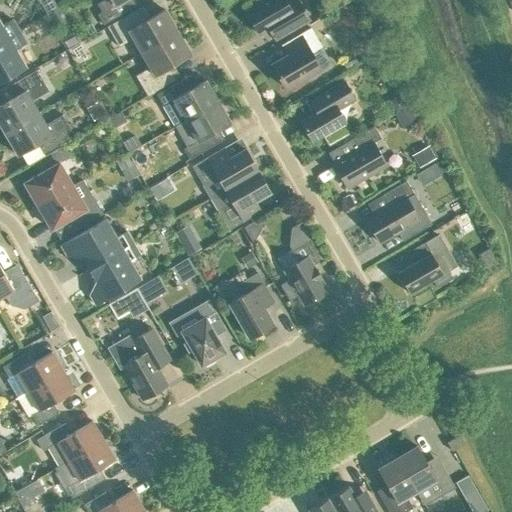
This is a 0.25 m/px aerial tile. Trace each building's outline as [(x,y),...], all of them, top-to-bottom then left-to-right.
[(102,0),(97,4),(101,12),(97,14),(103,25),(131,8),(126,0),(102,0)] [(264,0),(245,11),(258,35),(268,29),(274,40),(309,20),(297,0),(294,0),(287,4),(284,0),(264,0)] [(66,21),(59,8),(47,15),(54,28),(66,21)] [(132,38),(141,53),(177,32),(164,9),(140,23),(133,11),(106,27),(118,47),(132,38)] [(356,20),(357,17),(344,11),(338,22),(351,29),(356,20)] [(0,41),(18,31),(12,19),(1,25),(0,23),(0,41)] [(271,64),(285,88),(319,68),(310,53),(321,47),(310,28),(281,45),(287,55),(271,64)] [(18,31),(0,41),(0,82),(26,68),(15,49),(25,43),(18,31)] [(177,32),(141,53),(149,67),(135,75),(146,96),(173,80),(166,68),(190,54),(177,32)] [(369,67),(376,69),(382,66),(376,55),(366,61),(369,67)] [(0,104),(0,126),(4,133),(38,112),(31,100),(48,91),(36,70),(11,84),(18,94),(0,104)] [(156,94),(174,126),(217,101),(205,80),(186,90),(180,80),(156,94)] [(315,111),(299,120),(311,142),(321,136),(328,146),(350,134),(344,123),(345,122),(338,110),(354,100),(343,80),(308,100),(315,111)] [(406,107),(400,95),(388,102),(395,113),(406,107)] [(217,101),(174,126),(186,147),(183,149),(189,159),(217,143),(211,133),(229,122),(217,101)] [(415,122),(407,107),(394,114),(403,129),(415,122)] [(38,112),(4,133),(17,155),(44,139),(50,150),(74,135),(62,115),(45,124),(38,112)] [(114,128),(125,121),(120,112),(108,119),(114,128)] [(371,142),(380,137),(373,126),(352,138),(358,148),(333,163),(347,187),(385,165),(371,142)] [(140,145),(134,135),(122,142),(128,152),(140,145)] [(24,182),(37,206),(72,185),(58,163),(69,157),(62,145),(36,160),(43,171),(24,182)] [(435,158),(428,146),(412,155),(419,167),(435,158)] [(191,166),(209,198),(257,170),(245,148),(221,162),(215,152),(191,166)] [(132,165),(127,155),(115,162),(121,171),(132,165)] [(257,170),(209,198),(228,230),(252,216),(246,205),(270,192),(257,170)] [(102,214),(91,194),(82,179),(72,185),(37,206),(51,229),(52,228),(70,218),(76,229),(102,214)] [(365,218),(379,243),(419,220),(406,198),(413,193),(406,181),(381,195),(387,205),(365,218)] [(162,196),(155,185),(149,188),(156,200),(162,196)] [(77,250),(88,269),(133,243),(126,231),(115,237),(105,218),(60,245),(66,256),(77,250)] [(283,270),(288,280),(280,285),(289,300),(297,295),(303,305),(328,291),(313,265),(323,259),(301,221),(291,227),(289,246),(298,261),(283,270)] [(456,266),(438,234),(433,236),(412,249),(418,259),(397,272),(409,293),(443,274),(456,266)] [(187,256),(200,249),(196,242),(183,249),(187,256)] [(133,243),(88,269),(99,288),(89,294),(95,305),(140,279),(129,261),(140,255),(133,243)] [(257,262),(250,251),(240,258),(246,269),(257,262)] [(187,258),(170,268),(179,284),(197,273),(187,258)] [(0,267),(0,297),(4,295),(9,305),(23,309),(38,300),(19,268),(5,276),(0,267)] [(243,294),(228,303),(248,337),(272,324),(263,308),(274,301),(257,272),(237,283),(243,294)] [(146,306),(136,289),(123,296),(109,304),(116,316),(130,308),(132,313),(146,306)] [(215,336),(225,330),(208,300),(190,311),(170,323),(176,334),(181,332),(200,365),(224,351),(215,336)] [(108,349),(119,368),(122,366),(141,399),(167,385),(156,367),(170,359),(152,328),(139,336),(140,339),(133,343),(129,337),(108,349)] [(5,379),(16,398),(63,371),(51,352),(30,364),(24,354),(2,367),(8,377),(5,379)] [(63,371),(16,398),(27,417),(30,415),(36,425),(58,413),(52,402),(74,390),(63,371)] [(49,446),(59,465),(60,465),(103,440),(92,421),(70,433),(64,423),(35,440),(42,450),(49,446)] [(446,442),(451,451),(464,444),(458,435),(446,442)] [(60,465),(59,465),(54,468),(71,498),(99,482),(93,471),(114,459),(103,440),(60,465)] [(416,445),(397,457),(416,490),(424,505),(455,487),(440,463),(430,469),(416,445)] [(416,490),(397,457),(377,468),(391,492),(380,498),(388,511),(403,511),(412,507),(405,496),(416,490)] [(467,476),(456,483),(463,495),(474,489),(467,476)] [(348,485),(328,497),(336,511),(377,511),(365,489),(354,495),(348,485)] [(24,509),(35,502),(32,497),(26,486),(14,493),(24,509)] [(94,511),(96,511),(137,511),(143,509),(132,490),(111,502),(105,492),(83,505),(86,511),(94,511)] [(336,511),(328,497),(307,509),(308,511),(336,511)]
